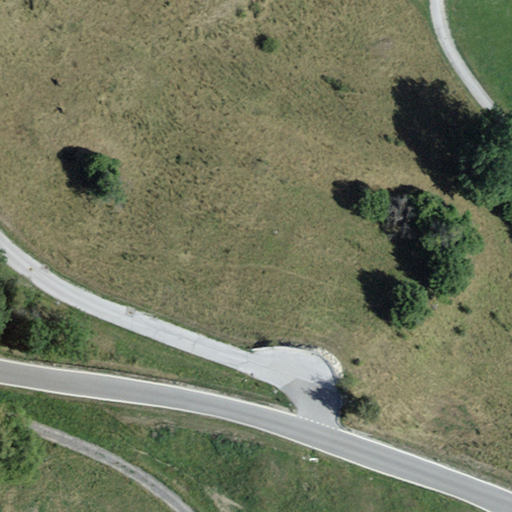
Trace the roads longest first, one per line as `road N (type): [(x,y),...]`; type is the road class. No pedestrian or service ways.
road 1 (residential): [(0,248),(78,304),(297,381),(328,444)]
road 2 (tertiary): [(328,444),(240,416),(0,373)]
road 3 (track): [(0,418),(109,459),(185,511)]
road 4 (tertiary): [(511,502),(328,444)]
road 5 (residential): [(511,145),(468,85),(429,12),(431,0)]
